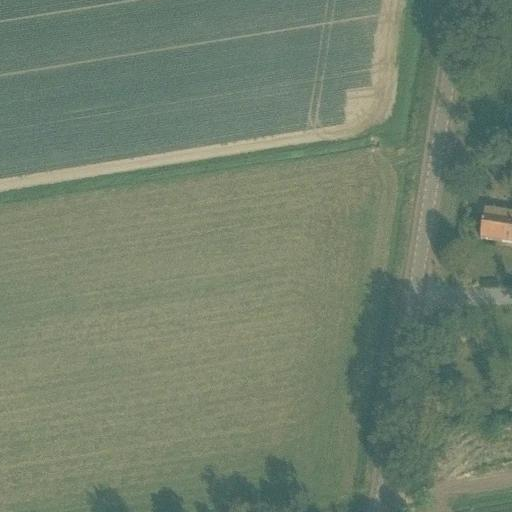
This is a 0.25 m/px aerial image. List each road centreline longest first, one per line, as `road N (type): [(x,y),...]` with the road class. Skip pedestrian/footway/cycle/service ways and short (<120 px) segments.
road 1 (tertiary): [(379,511),(460,0)]
road 2 (track): [(382,494),(511,479)]
